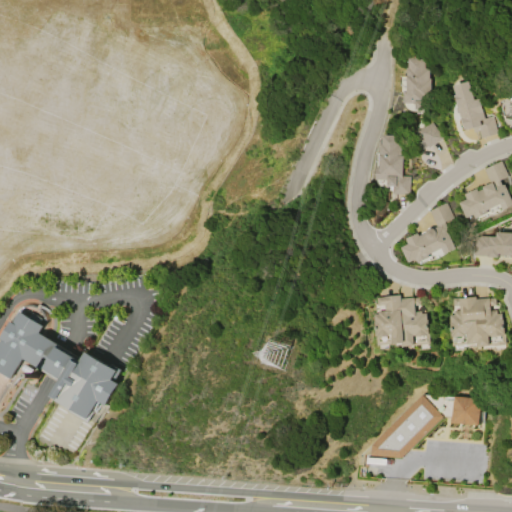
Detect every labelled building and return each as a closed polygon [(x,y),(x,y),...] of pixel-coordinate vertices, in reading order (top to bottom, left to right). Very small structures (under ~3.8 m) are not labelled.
[(426,59),(425,68),(430,69),(429,79),(431,79),(430,110),(416,109),(416,103),(405,103),(406,91),(408,91),(408,68),(410,68),(410,58),(426,59)] [(468,81),(474,101),(479,99),(484,119),(492,116),(497,134),(481,138),(479,131),(474,133),(473,129),(464,131),(459,113),(458,113),(456,107),(458,107),(454,95),(456,94),(454,85),(468,81)] [(443,139),(434,123),(419,131),(428,147),(443,139)] [(384,135),(400,136),(399,145),(402,145),(402,156),(404,156),(403,176),(411,177),(411,195),(394,194),(394,186),(388,186),(388,180),(377,180),(377,168),(381,168),(382,144),(384,145),(384,135)] [(465,194),(477,188),(479,191),(484,189),(483,187),(491,183),(485,169),(501,161),(508,177),(501,180),(503,185),(505,184),(511,200),(511,205),(503,210),(500,204),(487,210),(488,213),(477,218),(475,214),(467,218),(460,203),(467,199),(465,194)] [(401,248),(409,244),(406,239),(418,233),(419,236),(426,233),(426,231),(428,230),(429,229),(431,228),(433,228),(435,228),(438,227),(430,211),(447,202),(455,218),(445,223),(449,230),(447,231),(456,248),(445,254),(442,248),(428,255),(429,257),(418,263),(416,259),(409,262),(401,248)] [(511,255),(498,255),(498,257),(488,257),(488,256),(475,255),(476,236),(496,237),(496,232),(511,232),(511,255)] [(426,313),(427,320),(428,319),(430,344),(401,347),(401,346),(394,346),(394,344),(376,345),(373,315),(379,314),(378,312),(385,311),(384,305),(377,306),(377,298),(385,297),(385,296),(401,294),(401,299),(414,297),(414,298),(420,298),(421,305),(415,306),(416,312),(421,311),(421,314),(426,313)] [(449,315),(454,315),(453,311),(459,310),(459,307),(454,308),(453,298),(461,297),(461,298),(476,297),(476,299),(495,298),(496,305),(490,306),(491,311),(496,310),(497,314),(502,314),(502,320),(503,320),(506,344),(504,344),(505,345),(494,346),(477,347),(477,344),(451,346),(449,315)] [(21,314),(0,348),(0,368),(10,374),(21,356),(52,374),(60,379),(52,393),(88,414),(97,399),(107,405),(120,383),(114,379),(119,371),(83,350),(80,356),(68,349),(39,332),(42,327),(21,314)] [(442,416),(402,458),(371,455),(372,445),(421,395),(442,416)] [(479,397),(452,397),(452,424),(478,424),(479,397)]
